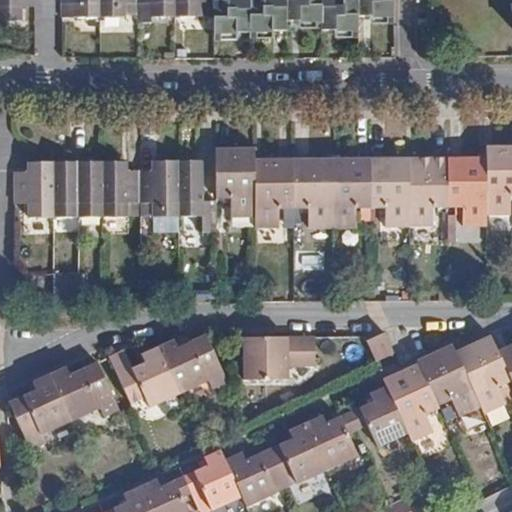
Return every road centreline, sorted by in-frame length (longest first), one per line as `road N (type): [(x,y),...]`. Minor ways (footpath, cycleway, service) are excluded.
road 1 (residential): [(0,379),(144,316),(511,314)]
road 2 (residential): [(0,76),(511,82)]
road 3 (residential): [(0,126),(0,288)]
